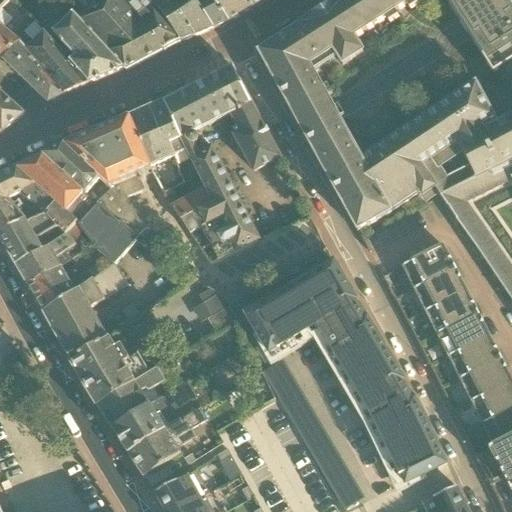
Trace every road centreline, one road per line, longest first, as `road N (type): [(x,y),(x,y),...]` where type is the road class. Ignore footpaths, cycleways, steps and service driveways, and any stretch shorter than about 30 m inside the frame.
road 1 (residential): [(238,38),(484,511)]
road 2 (residential): [(0,277),(136,511)]
road 3 (residential): [(51,122),(238,38)]
